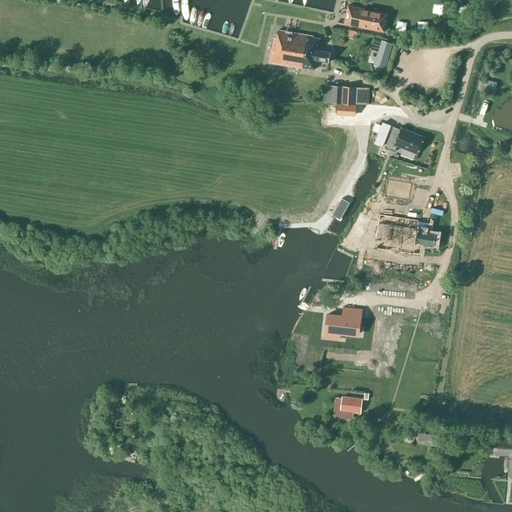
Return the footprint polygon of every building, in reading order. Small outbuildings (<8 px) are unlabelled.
[(348,6),(344,24),(384,32),(387,18),(371,15),(372,10),(348,6)] [(427,18),(413,18),(413,29),(427,30),(427,18)] [(268,63),(308,70),(308,68),(315,70),(316,60),(329,62),(331,52),(318,50),(320,39),(313,38),(313,36),(278,30),(276,38),(274,38),(268,63)] [(394,45),(377,40),(375,49),(382,51),(378,66),(387,69),(394,45)] [(146,55),(140,54),(138,63),(144,64),(146,55)] [(434,85),(441,87),(444,75),(438,73),(434,85)] [(342,97),(343,86),(325,85),(324,103),(342,104),(342,97)] [(356,87),(343,86),(342,97),(342,104),(355,105),(355,104),(366,105),(367,88),(356,87)] [(356,105),(337,104),(337,115),(356,116),(356,105)] [(383,146),(391,126),(383,122),(374,143),(383,146)] [(401,130),(393,127),(385,147),(395,151),(397,146),(417,154),(424,137),(401,128),(401,130)] [(385,199),(408,203),(411,186),(388,182),(385,199)] [(341,199),(331,216),(341,222),(351,205),(341,199)] [(427,233),(429,224),(418,222),(419,221),(380,215),(376,240),(378,240),(377,249),(413,254),(413,253),(420,254),(422,243),(435,245),(436,235),(427,233)] [(355,238),(362,224),(356,221),(344,242),(353,247),(358,239),(355,238)] [(424,264),(423,267),(423,271),(432,273),(434,266),(424,264)] [(357,316),(325,313),(329,314),(327,331),(326,338),(327,338),(328,331),(353,334),(354,325),(356,325),(357,322),(354,321),(355,317),(357,317),(357,316)] [(341,411),(361,413),(362,399),(342,397),(341,411)] [(129,422),(129,417),(126,417),(127,408),(118,407),(117,422),(129,422)] [(439,427),(420,425),(418,439),(432,440),(431,445),(437,446),(437,441),(438,441),(439,427)] [(494,453),(511,454),(511,467),(511,477),(511,441),(495,440),(494,453)]
